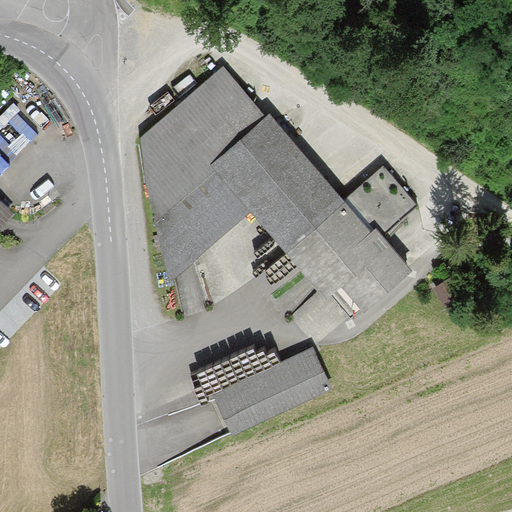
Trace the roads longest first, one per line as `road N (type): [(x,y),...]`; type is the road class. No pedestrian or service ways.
road 1 (track): [(97,124),(208,37),(404,128),(511,210)]
road 2 (residential): [(126,511),(108,204),(97,124),(75,75)]
road 3 (track): [(87,2),(208,37)]
